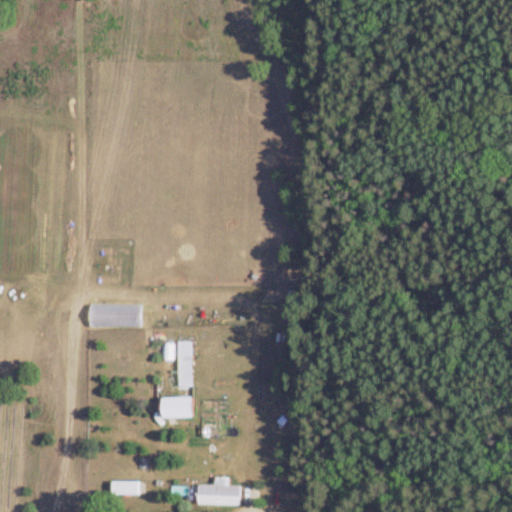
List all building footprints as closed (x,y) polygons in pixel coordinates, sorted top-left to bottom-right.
[(277,333),(277,342),(287,343),(287,333),(277,333)] [(177,340),(178,386),(193,386),(193,340),(177,340)] [(161,396),(162,417),(192,417),(191,395),(161,396)] [(139,456),(139,469),(149,469),(149,456),(139,456)] [(197,482),(197,504),(241,505),(240,484),(230,484),(230,476),(213,476),(213,483),(197,482)] [(111,480),(111,493),(140,493),(140,480),(111,480)]
